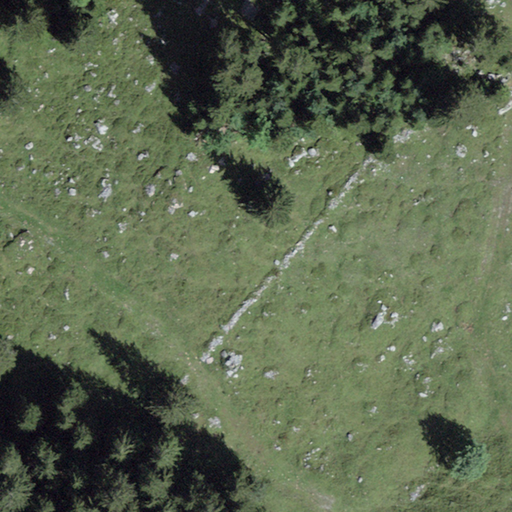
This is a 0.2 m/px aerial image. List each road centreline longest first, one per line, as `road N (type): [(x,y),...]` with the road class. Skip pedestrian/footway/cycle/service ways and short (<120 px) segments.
road 1 (track): [(326,511),(233,424),(175,345),(98,266),(0,205)]
road 2 (track): [(511,175),(479,346),(511,430)]
